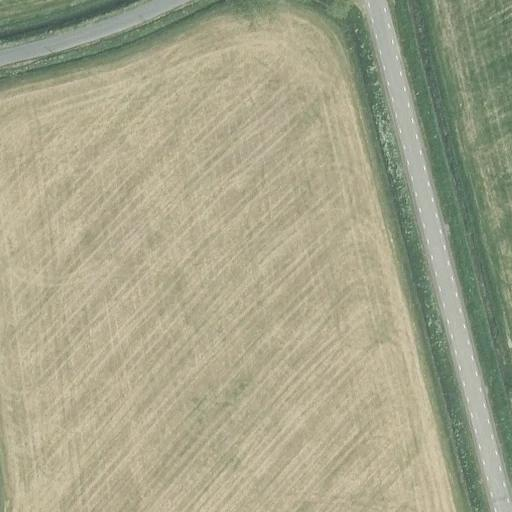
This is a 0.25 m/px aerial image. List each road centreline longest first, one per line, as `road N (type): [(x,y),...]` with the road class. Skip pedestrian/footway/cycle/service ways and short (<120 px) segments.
road 1 (tertiary): [(500,511),(372,0)]
road 2 (unclassified): [(0,68),(176,0)]
